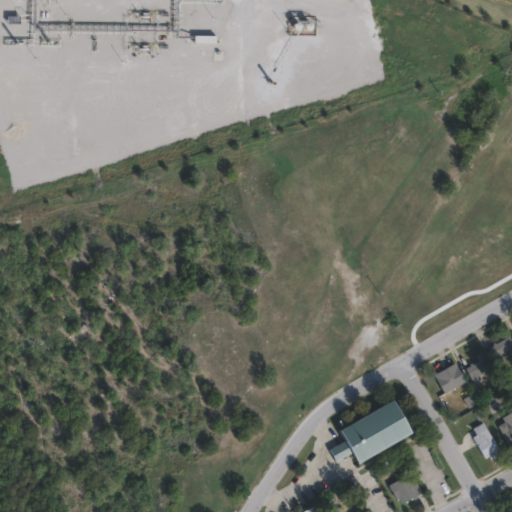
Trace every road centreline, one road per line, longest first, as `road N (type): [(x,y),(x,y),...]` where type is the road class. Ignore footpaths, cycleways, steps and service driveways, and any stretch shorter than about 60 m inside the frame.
road 1 (residential): [(248,511),(339,397),(511,300)]
road 2 (residential): [(494,511),(410,359)]
